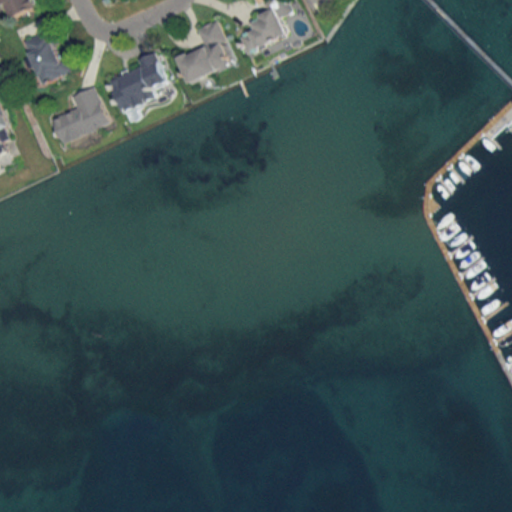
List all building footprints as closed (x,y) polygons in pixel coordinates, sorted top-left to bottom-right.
[(44,5),(41,0),(2,0),(12,20),(44,5)] [(243,24),(253,53),(302,34),(289,0),(265,0),(271,14),(243,24)] [(193,83),(237,64),(228,45),(232,43),(222,19),(201,28),(208,45),(181,57),(193,83)] [(76,73),(59,28),(29,40),(46,84),(76,73)] [(160,49),(141,56),(145,69),(114,81),(122,100),(133,96),(135,101),(174,86),(160,49)]
